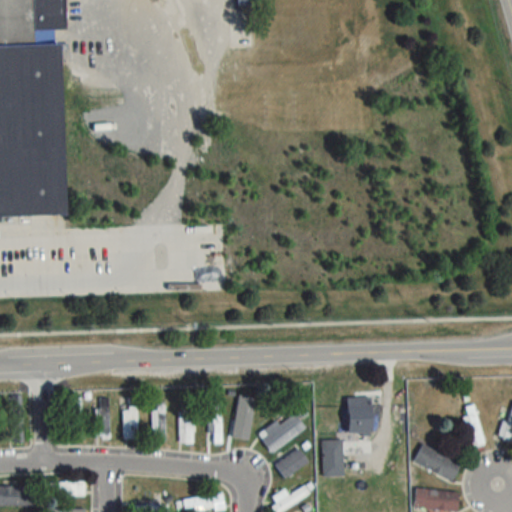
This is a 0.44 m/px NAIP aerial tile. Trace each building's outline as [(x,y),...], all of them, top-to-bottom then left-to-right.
[(23,443),(23,396),(10,396),(10,443),(23,443)] [(347,397),(347,433),(370,433),(370,397),(347,397)] [(81,398),(68,398),(68,439),(81,439),(81,398)] [(102,436),(102,422),(108,422),(108,399),(95,399),(95,436),(102,436)] [(511,401),(506,423),(504,423),(499,440),(511,443),(511,401)] [(178,443),(193,443),(193,404),(179,404),(178,443)] [(210,404),(210,443),(221,443),(221,404),(210,404)] [(136,439),(136,405),(123,405),(123,439),(136,439)] [(465,416),(461,417),(470,448),(484,444),(472,405),(463,407),(465,416)] [(150,407),(150,441),(164,441),(164,407),(150,407)] [(257,434),(270,453),(305,428),(294,413),(278,424),(275,420),(257,434)] [(321,476),(342,476),(342,440),(321,440),(321,476)] [(412,462),(451,480),(459,462),(420,444),(412,462)] [(307,462),(298,447),(274,463),(284,477),(307,462)] [(86,495),(86,481),(44,481),(44,495),(86,495)] [(0,485),(0,504),(33,505),(33,486),(0,485)] [(283,488),(272,495),(276,502),(270,506),(273,511),(277,511),(308,493),(303,485),(287,495),(283,488)] [(457,510),(458,492),(414,488),(413,506),(457,510)] [(183,508),(191,506),(192,511),(195,511),(224,507),(221,492),(181,499),(183,508)] [(167,511),(168,503),(131,503),(130,511),(167,511)]
